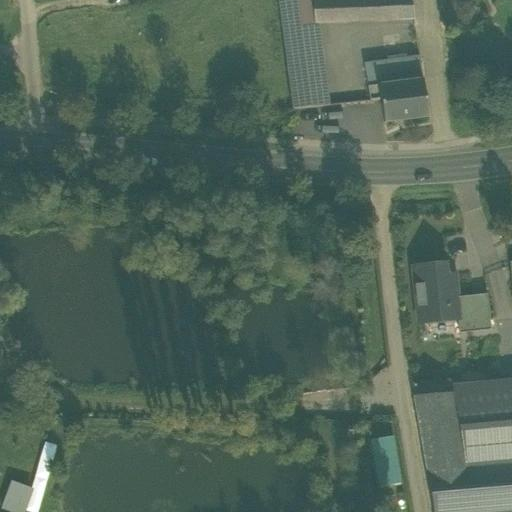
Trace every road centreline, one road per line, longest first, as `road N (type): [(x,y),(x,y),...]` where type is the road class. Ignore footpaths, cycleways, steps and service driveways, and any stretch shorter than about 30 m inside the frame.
road 1 (primary): [(0,143),(292,173),(436,175),(511,161)]
road 2 (unknown): [(380,174),(403,399),(425,511)]
